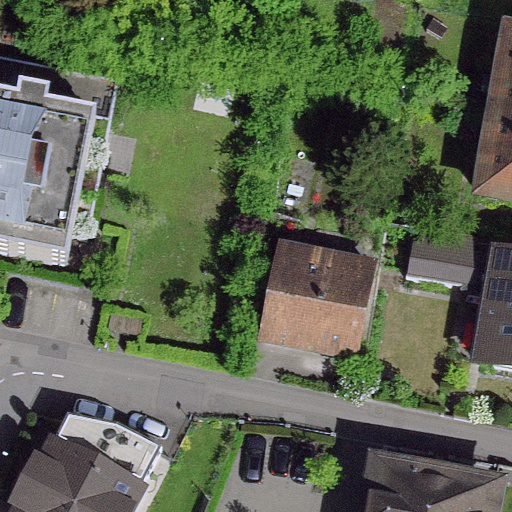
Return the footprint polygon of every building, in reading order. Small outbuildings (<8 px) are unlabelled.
[(511,39),(503,38),(474,198),(511,205),(511,39)] [(0,257),(62,270),(67,241),(82,244),(113,87),(0,64),(0,257)] [(409,283),(488,297),(475,368),(511,374),(511,263),(494,261),(493,267),(463,262),(467,241),(423,234),(419,257),(413,256),(409,283)] [(283,266),(276,265),(261,342),(347,360),(365,268),(285,253),(283,266)] [(13,508),(18,511),(17,511),(123,511),(154,454),(112,433),(63,423),(38,473),(33,470),(13,508)] [(419,483),(374,474),(366,511),(486,511),(490,495),(444,487),(445,483),(420,479),(419,483)]
